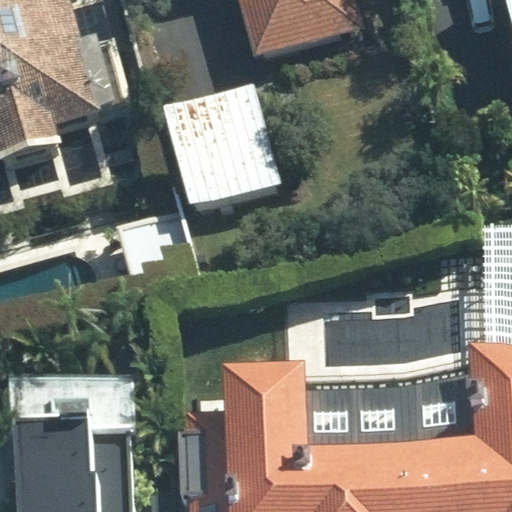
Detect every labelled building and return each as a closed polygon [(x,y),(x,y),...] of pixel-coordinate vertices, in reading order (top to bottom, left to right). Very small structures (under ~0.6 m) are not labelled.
[(0,0),(0,161),(113,132),(78,0),(0,0)] [(241,0),(261,69),(372,37),(361,0),(241,0)] [(266,102),(175,126),(201,223),(292,199),(266,102)] [(227,367),(231,511),(511,511),(511,374),(510,375),(511,437),(511,464),(337,469),(334,364),(227,367)] [(142,511),(137,394),(25,399),(29,511),(142,511)]
